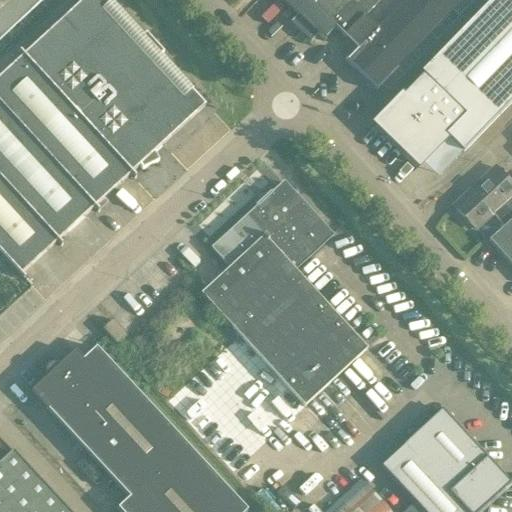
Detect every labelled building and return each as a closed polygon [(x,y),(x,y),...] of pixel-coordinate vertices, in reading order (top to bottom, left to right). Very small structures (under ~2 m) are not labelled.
[(0,0),(0,41),(44,0),(0,0)] [(106,0),(84,0),(0,77),(0,254),(21,276),(139,167),(142,171),(159,162),(154,153),(204,107),(159,58),(163,54),(145,35),(141,38),(106,0)] [(279,0),(297,16),(290,24),(310,42),(316,35),(323,42),(325,41),(324,40),(335,27),(345,38),(380,0),(405,0),(347,62),(346,61),(345,62),(375,91),(461,0),(279,0)] [(422,76),(375,125),(418,166),(446,138),(463,154),(511,102),(511,0),(491,0),(420,74),(422,76)] [(288,10),(282,15),(286,19),(292,14),(288,10)] [(511,186),(495,168),(453,208),(475,231),(492,215),(504,228),(511,219),(511,186)] [(229,268),(200,295),(304,408),(366,351),(294,272),(332,238),(283,184),(272,195),(270,193),(255,207),(257,209),(212,249),(229,268)] [(511,219),(504,228),(489,242),(511,266),(511,219)] [(112,321),(102,331),(117,346),(127,337),(112,321)] [(74,352),(30,393),(128,499),(117,510),(119,511),(245,511),(247,511),(95,348),(82,361),(74,352)] [(403,446),(380,466),(422,511),(480,511),(490,502),(509,485),(441,412),(423,429),(402,445),(403,446)] [(67,511),(13,453),(0,464),(0,511),(67,511)] [(388,511),(358,481),(323,511),(388,511)]
